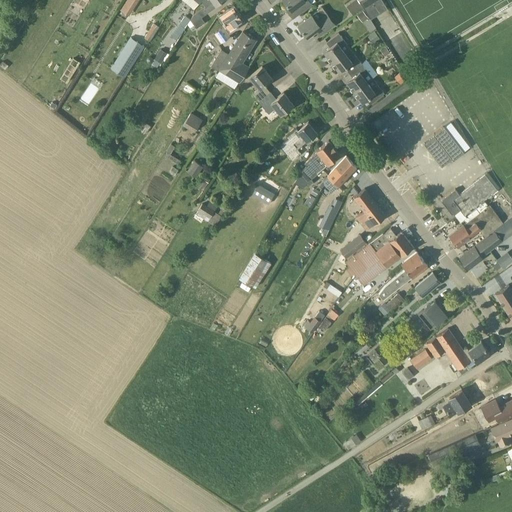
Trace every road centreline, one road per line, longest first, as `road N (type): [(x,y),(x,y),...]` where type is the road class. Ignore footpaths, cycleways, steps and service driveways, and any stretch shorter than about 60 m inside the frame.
road 1 (tertiary): [(509,350),(259,0)]
road 2 (unclassified): [(261,511),(509,350)]
